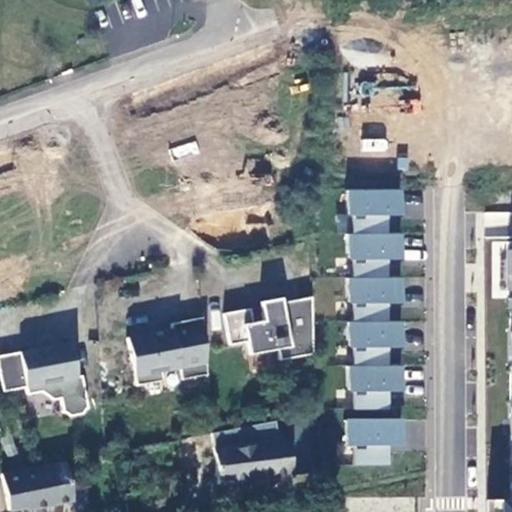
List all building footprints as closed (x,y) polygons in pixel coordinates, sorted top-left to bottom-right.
[(361,140),(362,152),(387,151),(386,138),(361,140)] [(352,446),(352,465),(389,465),(390,446),(397,446),(397,419),(388,419),(388,391),(401,391),(401,366),(386,366),(386,348),(399,348),(400,322),(386,322),(386,304),(401,304),(401,278),(386,277),(386,259),(403,259),(403,233),(387,233),(387,215),(400,215),(401,190),(346,190),(346,215),(349,215),(349,234),(345,234),(345,258),(350,258),(350,278),(345,278),(345,303),(353,303),(352,322),(346,322),(346,348),(351,348),(350,365),(345,365),(345,392),(353,392),(353,419),(344,419),(344,446),(352,446)] [(511,511),(511,247),(506,247),(508,502),(485,503),(485,511),(511,511)] [(316,354),(314,297),(285,302),(273,304),(275,311),(265,313),(267,320),(256,322),(253,308),(227,313),(233,344),(249,341),(252,354),(281,349),(283,360),(316,354)] [(263,302),(265,313),(275,311),(273,304),(285,302),(284,298),(263,302)] [(174,328),(129,337),(139,385),(165,380),(164,371),(181,368),(184,379),(209,374),(205,317),(173,323),(174,328)] [(28,388),(29,395),(43,392),(55,400),(62,398),(65,413),(67,413),(72,416),(84,414),(87,409),(89,408),(83,376),(79,377),(72,343),(0,357),(0,367),(5,392),(28,388)] [(291,438),(296,473),(315,471),(308,416),(289,418),(291,438)] [(221,483),(296,474),(296,473),(291,438),(281,440),(279,420),(215,432),(221,483)] [(72,501),(64,462),(41,466),(1,474),(8,511),(25,507),(26,510),(72,501)]
